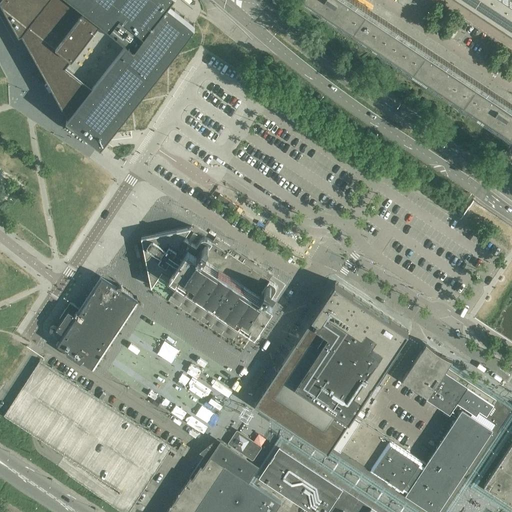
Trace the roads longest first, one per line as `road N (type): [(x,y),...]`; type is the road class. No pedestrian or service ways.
road 1 (residential): [(511,377),(325,257),(311,285),(137,169)]
road 2 (residential): [(137,169),(29,333),(196,444)]
road 3 (secondary): [(256,29),(335,94),(511,212)]
road 4 (secondary): [(511,192),(283,20)]
road 5 (residential): [(511,86),(410,20)]
